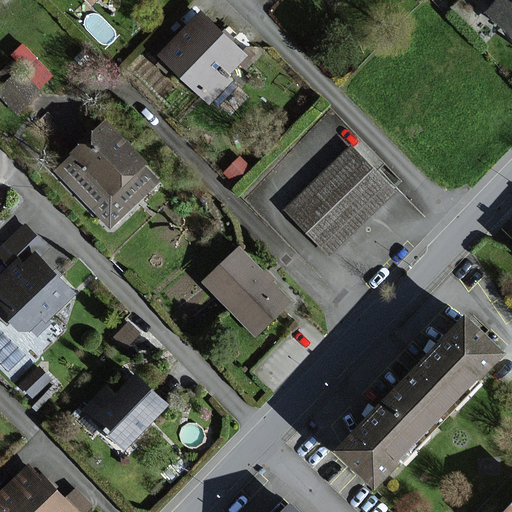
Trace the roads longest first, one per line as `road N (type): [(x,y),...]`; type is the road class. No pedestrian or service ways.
road 1 (residential): [(193,511),(460,230)]
road 2 (residential): [(241,0),(460,230)]
